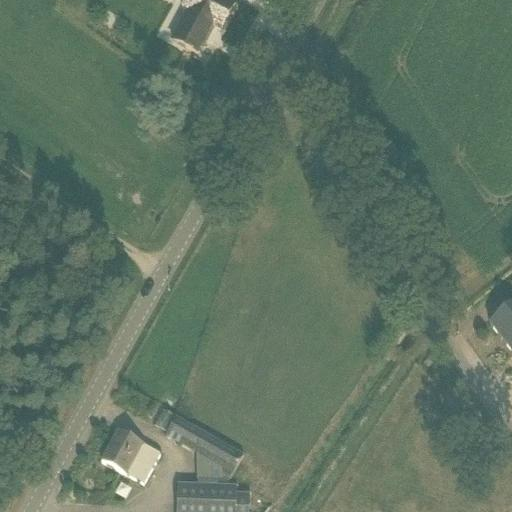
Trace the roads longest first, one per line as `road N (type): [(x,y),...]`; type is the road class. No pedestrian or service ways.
road 1 (unclassified): [(31,511),(261,90)]
road 2 (residential): [(511,437),(261,90)]
road 3 (track): [(0,157),(161,275)]
